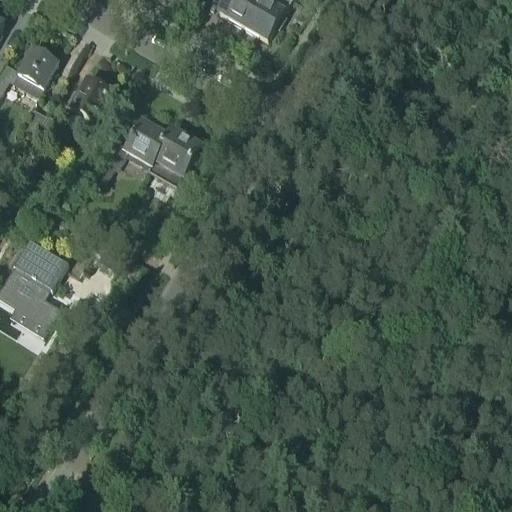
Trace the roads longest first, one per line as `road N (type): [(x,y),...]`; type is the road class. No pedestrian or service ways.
road 1 (residential): [(39,511),(276,122)]
road 2 (residential): [(276,122),(63,0)]
road 3 (residential): [(276,122),(352,0)]
